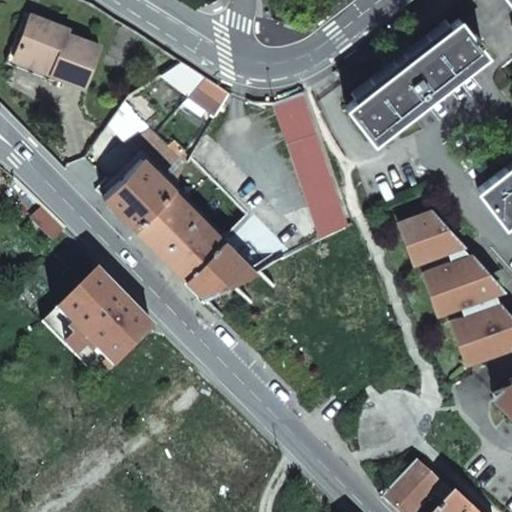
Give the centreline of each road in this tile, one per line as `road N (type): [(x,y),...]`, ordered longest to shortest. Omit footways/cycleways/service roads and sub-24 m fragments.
road 1 (residential): [(0,139),(371,511)]
road 2 (residential): [(384,0),(311,58),(265,67),(237,59)]
road 3 (unknown): [(59,194),(87,154),(58,88)]
